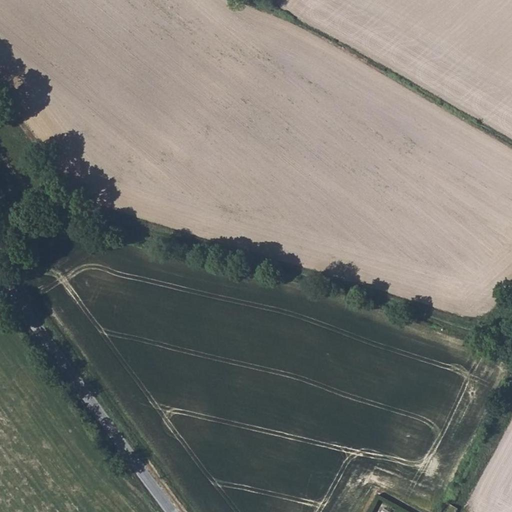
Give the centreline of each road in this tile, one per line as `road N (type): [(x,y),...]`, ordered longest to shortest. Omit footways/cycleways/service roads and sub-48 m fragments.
road 1 (track): [(0,235),(57,208),(482,332),(511,305)]
road 2 (unclassified): [(173,511),(0,279)]
